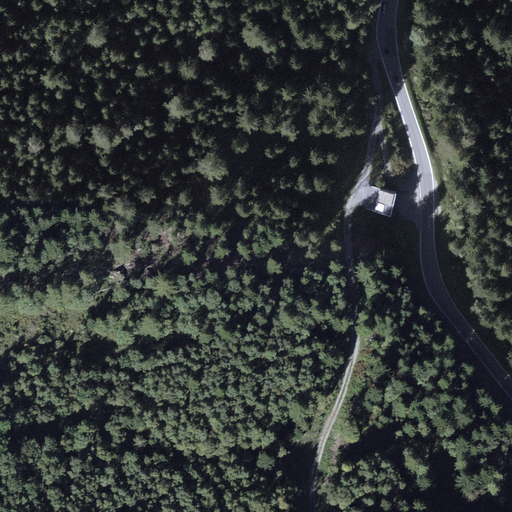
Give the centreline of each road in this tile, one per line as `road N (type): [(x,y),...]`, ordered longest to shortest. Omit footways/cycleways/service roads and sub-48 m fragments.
road 1 (track): [(388,52),(351,229),(354,345),(317,448),(313,511)]
road 2 (tertiary): [(389,0),(388,52),(427,178),(434,277),(511,388)]
